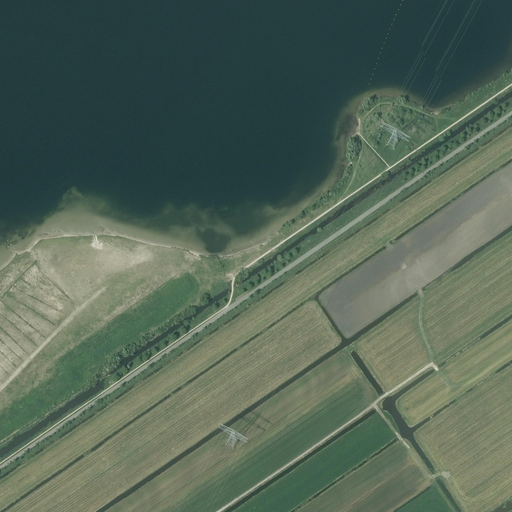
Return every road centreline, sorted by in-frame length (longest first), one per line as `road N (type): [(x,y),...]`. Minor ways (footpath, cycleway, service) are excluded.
road 1 (unknown): [(0,473),(511,118)]
road 2 (track): [(219,511),(374,405)]
road 3 (track): [(0,392),(99,290)]
